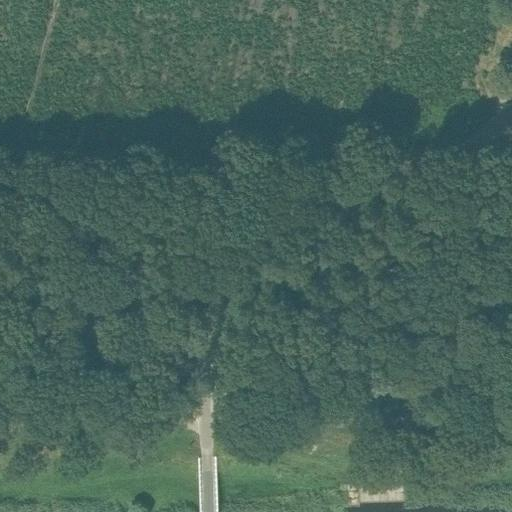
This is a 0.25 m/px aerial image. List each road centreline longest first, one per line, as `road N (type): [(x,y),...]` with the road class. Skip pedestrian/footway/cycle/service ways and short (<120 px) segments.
road 1 (unclassified): [(209,511),(204,349),(211,311),(247,250),(299,209),(468,141),(511,115)]
road 2 (track): [(510,117),(495,97),(511,0)]
